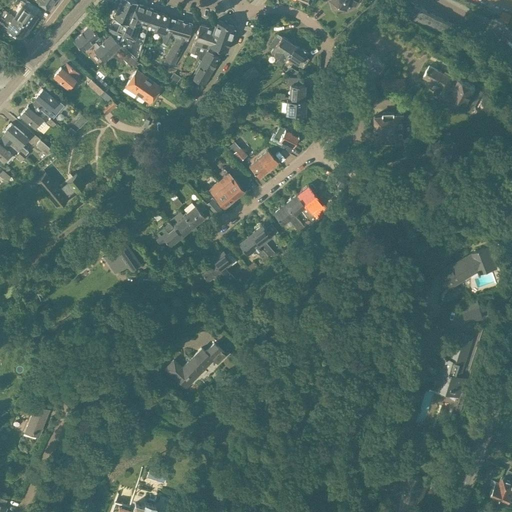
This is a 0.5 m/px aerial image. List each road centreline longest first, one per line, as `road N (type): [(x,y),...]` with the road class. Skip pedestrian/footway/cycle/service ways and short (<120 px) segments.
road 1 (residential): [(314,153),(174,262),(112,330),(68,396),(21,511)]
road 2 (residential): [(0,285),(160,158),(229,54),(245,9)]
road 3 (residential): [(324,511),(326,491),(421,377),(423,271)]
road 4 (residential): [(511,212),(477,173),(452,161),(422,159),(359,176),(314,153)]
road 5 (residential): [(314,153),(324,38),(292,13),(245,9)]
road 6 (secondary): [(455,511),(511,349)]
